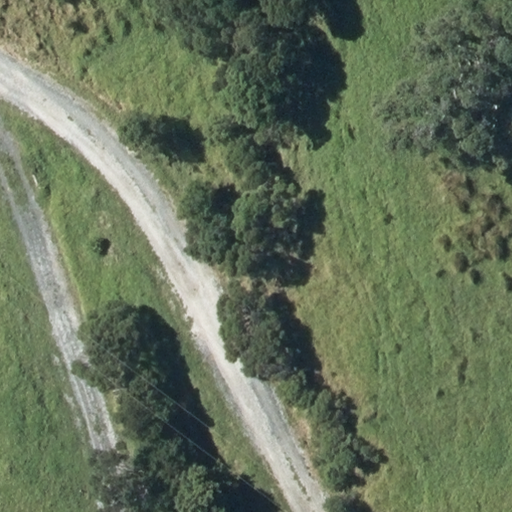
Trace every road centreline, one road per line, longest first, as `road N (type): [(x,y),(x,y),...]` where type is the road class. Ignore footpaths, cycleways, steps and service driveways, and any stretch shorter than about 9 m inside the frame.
road 1 (track): [(0,70),(92,133),(123,175),(234,366),(306,511)]
road 2 (track): [(0,137),(54,274),(121,511)]
